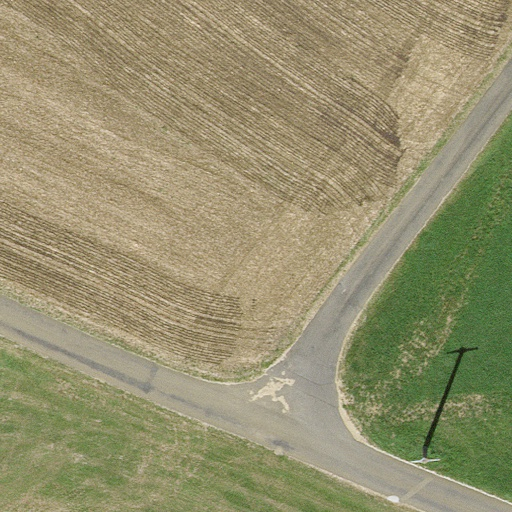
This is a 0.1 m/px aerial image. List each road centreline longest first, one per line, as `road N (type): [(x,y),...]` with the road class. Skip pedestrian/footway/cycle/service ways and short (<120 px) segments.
road 1 (unclassified): [(511,61),(451,137),(264,426)]
road 2 (unclassified): [(264,426),(0,317)]
road 3 (unclassified): [(475,511),(264,426)]
